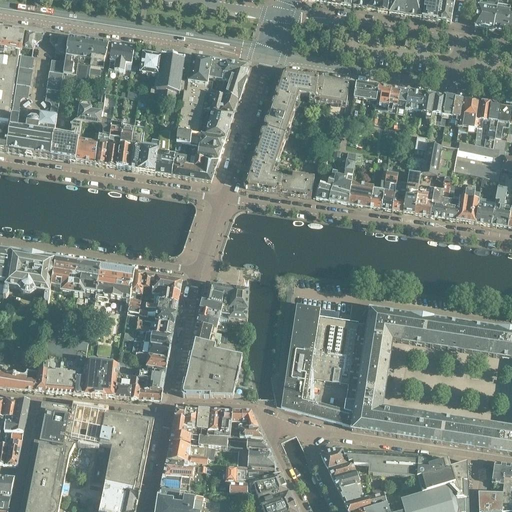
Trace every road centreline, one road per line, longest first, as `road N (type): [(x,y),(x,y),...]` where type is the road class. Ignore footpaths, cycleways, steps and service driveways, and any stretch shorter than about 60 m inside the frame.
road 1 (residential): [(511,243),(222,198)]
road 2 (residential): [(0,9),(269,58)]
road 3 (residential): [(269,58),(511,96)]
road 4 (residential): [(222,198),(0,162)]
road 5 (residential): [(0,240),(196,271)]
road 6 (residential): [(459,40),(278,14)]
road 7 (residential): [(482,457),(309,431)]
road 8 (residential): [(222,198),(269,58)]
road 9 (residential): [(170,402),(196,271)]
